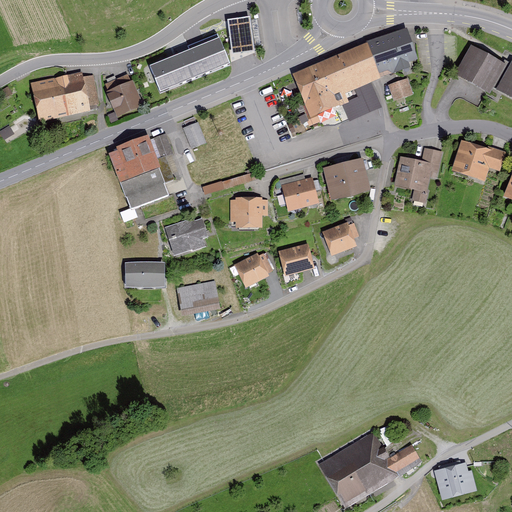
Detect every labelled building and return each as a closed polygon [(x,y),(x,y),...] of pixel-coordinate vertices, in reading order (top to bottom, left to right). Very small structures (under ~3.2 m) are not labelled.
[(250,20),(228,23),(232,57),(254,54),(250,20)] [(374,43),(375,46),(387,75),(424,61),(413,30),(374,43)] [(219,42),(150,70),(160,96),(230,69),(219,42)] [(375,46),(302,76),(319,118),(356,103),(353,96),(389,80),(387,75),(375,46)] [(511,65),(477,46),(461,75),(495,94),(511,65)] [(88,72),(37,84),(46,122),(97,110),(88,72)] [(511,72),(503,90),(511,95),(511,72)] [(136,74),(111,84),(125,119),(150,108),(136,74)] [(414,79),(394,86),(400,103),(420,96),(414,79)] [(13,86),(1,93),(6,102),(19,95),(13,86)] [(203,122),(187,128),(196,149),(211,142),(203,122)] [(171,134),(157,139),(177,191),(190,186),(171,134)] [(155,139),(117,153),(139,212),(177,197),(155,139)] [(509,153),(465,141),(456,174),(492,183),(495,170),(504,172),(509,153)] [(425,160),(405,156),(399,186),(430,192),(434,170),(442,171),(446,151),(427,148),(425,160)] [(371,159),(331,170),(340,203),(380,192),(371,159)] [(211,194),(261,179),(259,172),(208,187),(211,194)] [(321,176),(288,184),(295,211),(328,203),(321,176)] [(269,197),(236,198),(236,229),(269,228),(269,197)] [(125,218),(138,213),(134,202),(121,207),(125,218)] [(203,217),(172,227),(182,256),(212,247),(203,217)] [(354,221),(328,231),(337,255),(364,245),(354,221)] [(314,243),(285,251),(292,276),(321,269),(314,243)] [(263,253),(239,266),(252,288),(276,275),(263,253)] [(172,263),(133,264),(133,289),(173,288),(172,263)] [(219,280),(182,289),(188,317),(226,309),(219,280)] [(402,473),(394,458),(379,433),(324,465),(350,510),(405,478),(402,473)] [(418,444),(394,458),(402,473),(427,459),(418,444)] [(473,463),(444,471),(453,501),(482,493),(473,463)]
